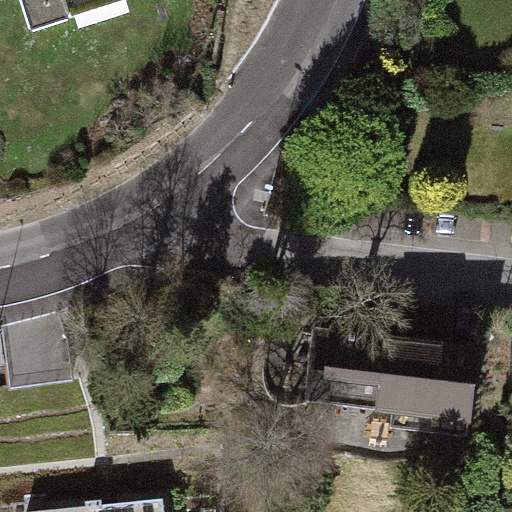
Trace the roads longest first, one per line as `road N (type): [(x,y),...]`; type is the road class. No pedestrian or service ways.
road 1 (residential): [(152,209),(181,230),(322,266),(511,290)]
road 2 (secondary): [(152,209),(209,166),(254,117),(329,0)]
road 3 (secondary): [(0,266),(69,250),(152,209)]
